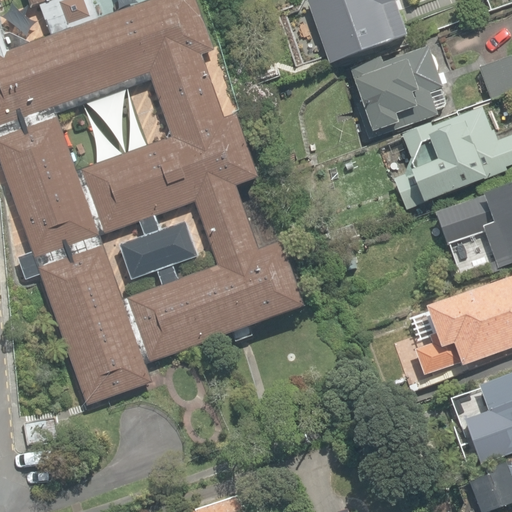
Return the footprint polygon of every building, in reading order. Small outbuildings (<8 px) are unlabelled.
[(139,0),(96,15),(91,0),(0,0),(0,154),(83,402),(150,380),(144,361),(309,306),(287,244),(261,250),(241,187),(266,180),(239,113),(224,119),(205,54),(219,51),(203,0),(139,0)] [(330,63),(406,36),(393,0),(306,0),(315,24),(308,27),(316,48),(322,46),(330,63)] [(430,53),(427,47),(384,62),(381,56),(350,68),(372,132),(380,130),(382,135),(438,115),(436,110),(445,107),(446,105),(446,102),(441,86),(447,83),(443,72),(438,74),(438,70),(439,66),(437,61),(435,56),(432,54),(430,53)] [(511,92),(511,55),(480,67),(491,99),(511,92)] [(406,210),(508,171),(506,167),(511,165),(511,134),(497,140),(494,130),(491,131),(481,107),(431,126),(430,123),(401,134),(411,158),(403,175),(393,178),(406,210)] [(498,268),(511,262),(511,183),(482,194),(483,196),(434,212),(447,245),(484,232),(498,268)] [(462,365),(511,347),(511,275),(425,306),(427,311),(408,318),(417,341),(430,337),(432,343),(414,349),(425,375),(461,362),(462,365)] [(505,455),(511,453),(511,372),(478,385),(505,455)] [(311,511),(373,511),(345,430),(289,450),(311,511)] [(511,460),(510,462),(509,460),(485,470),(487,473),(468,481),(479,511),(484,511),(511,502),(511,460)] [(243,511),(237,495),(194,511),(193,511),(243,511)]
